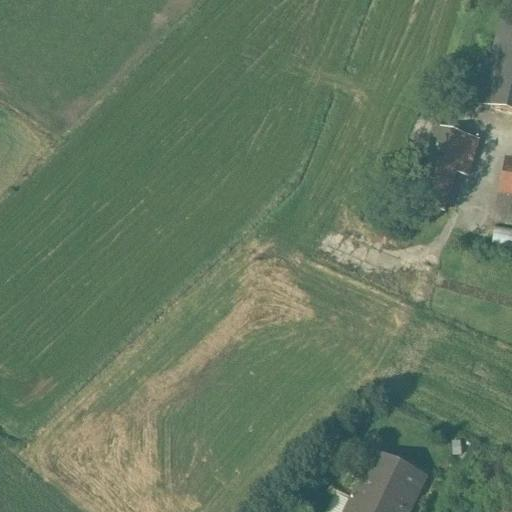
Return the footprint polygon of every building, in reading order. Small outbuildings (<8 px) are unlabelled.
[(511,26),(501,24),(492,63),(490,73),(511,78),(511,26)] [(511,78),(490,73),(492,63),(478,60),(468,104),(511,115),(511,78)] [(477,141),(435,128),(411,203),(442,213),(454,174),(466,177),(477,141)] [(511,162),(505,161),(495,222),(511,225),(511,162)] [(375,456),(357,494),(397,511),(406,511),(423,479),(375,456)] [(397,511),(357,494),(352,492),(343,511),(397,511)]
